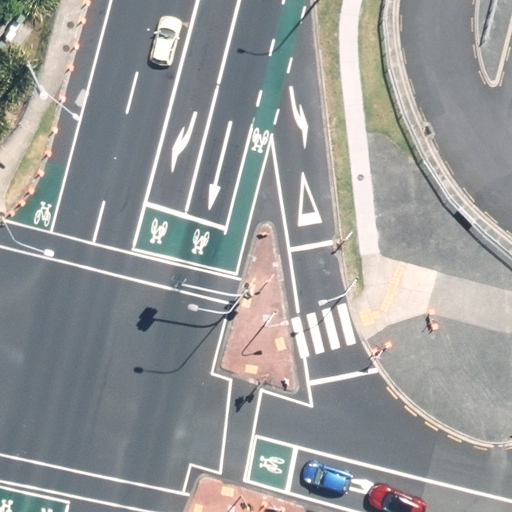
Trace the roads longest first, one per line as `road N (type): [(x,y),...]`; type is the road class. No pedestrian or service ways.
road 1 (secondary): [(286,0),(309,243),(358,386),(402,451),(490,511)]
road 2 (secondary): [(220,0),(115,407)]
road 3 (unclassified): [(115,407),(489,511)]
